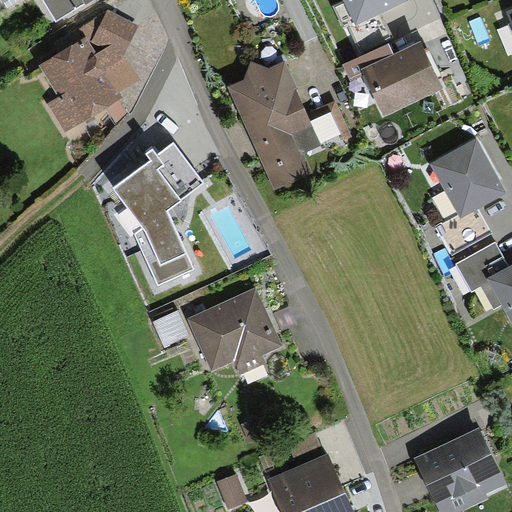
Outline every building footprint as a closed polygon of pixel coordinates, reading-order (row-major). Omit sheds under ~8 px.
[(0,0),(3,4),(10,0),(44,0),(56,19),(86,0),(0,0)] [(344,0),(357,24),(409,0),(408,0),(344,0)] [(127,49),(138,25),(107,9),(91,44),(114,43),(122,47),(127,49)] [(86,36),(38,64),(75,125),(122,97),(119,93),(137,81),(122,47),(114,43),(98,53),(91,44),(86,36)] [(425,41),(364,70),(382,116),(446,85),(425,41)] [(245,80),(229,88),(278,188),(309,174),(301,159),(352,136),(337,99),(309,111),(286,60),(269,69),(250,61),(245,80)] [(174,137),(111,187),(145,229),(160,271),(193,255),(171,209),(209,182),(174,137)] [(475,140),(430,166),(459,216),(438,228),(453,254),(491,232),(479,210),(506,194),(475,140)] [(496,242),(456,264),(472,292),(482,286),(495,309),(502,305),(511,322),(511,267),(511,268),(496,242)] [(258,287),(190,316),(214,373),(237,364),(242,375),(268,365),(263,354),(283,346),(258,287)] [(190,335),(178,311),(153,321),(165,347),(190,335)] [(481,428),(416,457),(440,511),(455,511),(489,498),(486,492),(507,483),(481,428)] [(327,450),(270,477),(284,511),(348,511),(355,509),(327,450)] [(247,500),(235,473),(216,481),(228,510),(247,500)]
